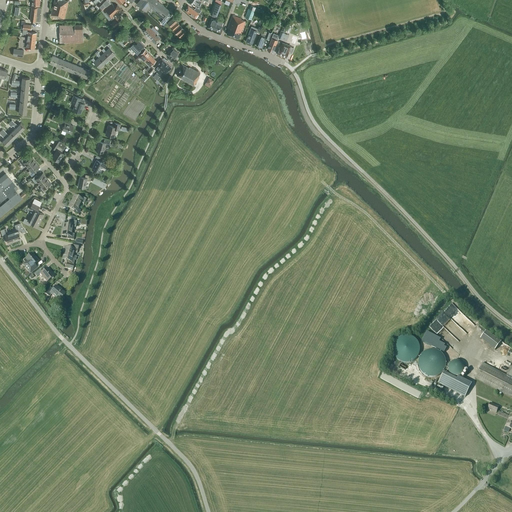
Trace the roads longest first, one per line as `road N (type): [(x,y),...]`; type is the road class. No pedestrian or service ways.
road 1 (unclassified): [(511,325),(317,127),(289,66),(195,27),(174,6)]
road 2 (unclassified): [(208,511),(186,460),(60,337),(0,261)]
